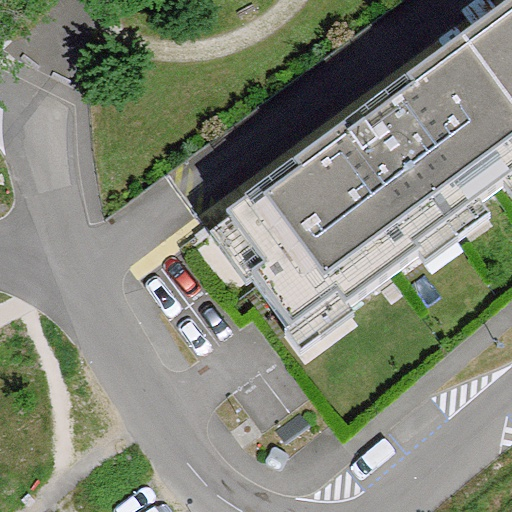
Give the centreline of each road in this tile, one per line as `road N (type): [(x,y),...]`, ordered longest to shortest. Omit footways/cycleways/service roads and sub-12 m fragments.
road 1 (residential): [(238,511),(198,475),(78,276),(44,178),(46,119)]
road 2 (residential): [(511,408),(390,511)]
